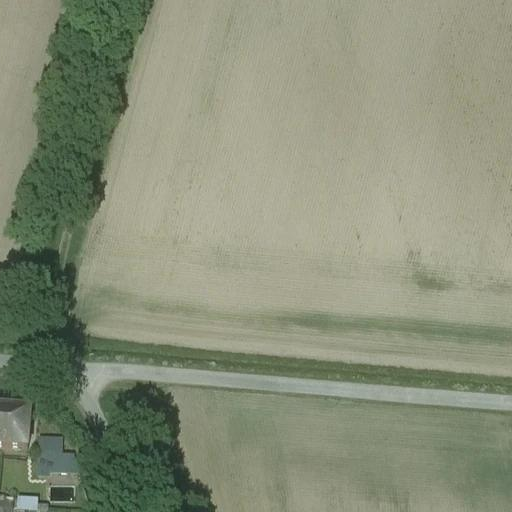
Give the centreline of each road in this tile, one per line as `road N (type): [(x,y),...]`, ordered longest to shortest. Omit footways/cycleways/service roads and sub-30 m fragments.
road 1 (track): [(511,400),(57,365)]
road 2 (unclassified): [(57,365),(138,511)]
